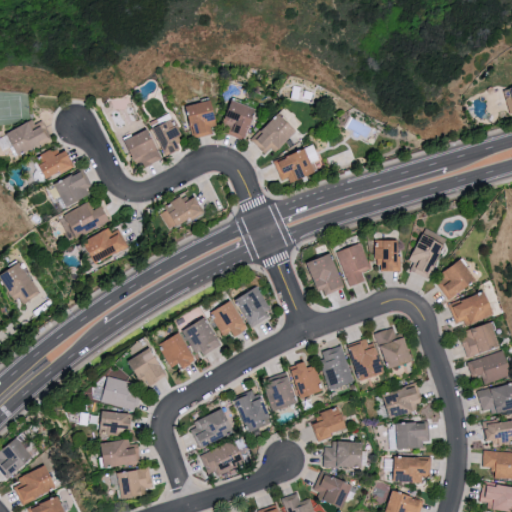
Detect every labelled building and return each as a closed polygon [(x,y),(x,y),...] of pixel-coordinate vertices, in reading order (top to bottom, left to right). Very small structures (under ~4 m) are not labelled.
[(222,128),(213,98),(187,106),(196,136),(222,128)] [(256,105),(232,101),(227,133),(250,137),(256,105)] [(252,138),(269,157),(298,129),(281,111),(252,138)] [(186,145),(171,118),(155,126),(169,154),(186,145)] [(21,154),(52,140),(43,120),(35,124),(33,121),(0,135),(0,139),(4,150),(17,144),(21,154)] [(152,128),(128,136),(138,167),(163,159),(152,128)] [(50,178),(76,165),(68,150),(58,155),(54,148),(42,154),(46,162),(42,164),(50,178)] [(275,160),(282,180),(289,177),(291,182),(317,173),(308,148),(275,160)] [(92,186),(86,170),(59,181),(68,206),(91,197),(87,188),(92,186)] [(64,197),(57,184),(49,188),(56,201),(64,197)] [(172,231),(206,210),(197,196),(187,202),(184,197),(160,212),(172,231)] [(67,211),(76,235),(112,222),(105,206),(94,210),(91,202),(67,211)] [(98,262),(130,248),(123,233),(113,237),(110,230),(88,239),(98,262)] [(412,267),(432,275),(445,241),(423,232),(411,261),(414,262),(412,267)] [(384,270),(400,270),(399,239),(375,240),(376,261),(384,261),(384,270)] [(348,285),(365,281),(362,271),(370,269),(363,243),(338,250),(348,285)] [(312,260),(322,294),(345,288),(335,254),(312,260)] [(478,277),(462,259),(436,283),(452,301),(478,277)] [(17,299),(19,297),(24,303),(41,291),(20,262),(1,276),(17,299)] [(252,324),(274,315),(263,288),(236,299),(241,311),(246,309),(252,324)] [(456,323),(464,320),(466,325),(497,313),(488,289),(449,304),(456,323)] [(237,335),(250,328),(235,300),(213,312),(224,334),(234,329),(237,335)] [(187,328),(199,356),(223,345),(210,318),(187,328)] [(468,357),(502,345),(493,321),(460,333),(468,357)] [(405,331),(397,334),(394,326),(378,332),(390,369),(415,361),(405,331)] [(183,361),(185,366),(197,362),(186,333),(162,342),(171,365),(183,361)] [(369,344),(367,339),(351,344),(362,380),(381,375),(376,360),(381,359),(376,342),(369,344)] [(353,383),(344,345),(322,350),(331,388),(353,383)] [(133,358),(142,379),(148,376),(151,383),(168,375),(156,347),(133,358)] [(467,360),(471,376),(480,374),(483,383),(511,376),(506,351),(467,360)] [(316,364),(309,367),(308,361),(293,365),(303,398),(324,391),(316,364)] [(275,411),(299,403),(289,371),(264,379),(275,411)] [(103,401),(137,410),(141,395),(131,392),(133,381),(110,375),(103,401)] [(483,414),(511,408),(511,383),(478,390),(483,414)] [(416,402),(423,401),(419,385),(386,392),(392,417),(418,411),(416,402)] [(238,395),(250,432),(271,425),(259,389),(238,395)] [(348,431),(343,406),(323,410),(325,421),(315,423),(318,437),(348,431)] [(226,409),(191,424),(200,447),(235,433),(226,409)] [(133,412),(104,411),(103,434),(125,434),(125,426),(133,426),(133,412)] [(511,418),(483,423),(487,441),(494,440),(495,446),(511,443),(511,418)] [(389,449),(424,448),(423,440),(430,440),(429,422),(389,423),(389,449)] [(0,469),(6,478),(34,458),(20,438),(0,452),(0,469)] [(139,443),(130,444),(130,439),(105,442),(108,467),(141,464),(139,443)] [(200,455),(210,476),(236,465),(232,456),(241,452),(236,439),(200,455)] [(323,465),(365,467),(366,442),(333,440),(333,446),(324,446),(323,465)] [(511,478),(511,451),(484,451),(484,466),(494,466),(494,478),(511,478)] [(423,475),(433,475),(432,457),(397,457),(397,481),(423,481),(423,475)] [(21,503),(58,489),(49,465),(18,476),(21,483),(15,485),(21,503)] [(153,488),(151,468),(122,472),(124,498),(147,495),(146,488),(153,488)] [(355,485),(322,470),(311,491),(344,507),(355,485)] [(113,474),(114,490),(122,489),(120,473),(113,474)] [(511,510),(511,485),(483,482),(479,506),(511,510)] [(420,511),(424,498),(393,491),(387,511),(420,511)] [(301,501),(298,492),(282,498),(286,511),(315,511),(310,498),(301,501)] [(256,510),(257,511),(282,511),(280,503),(256,510)]
